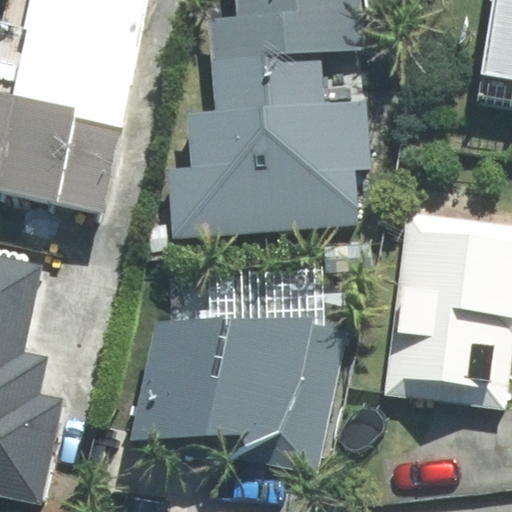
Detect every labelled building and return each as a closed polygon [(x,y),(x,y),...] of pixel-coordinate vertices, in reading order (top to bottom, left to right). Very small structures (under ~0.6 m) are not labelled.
[(0,0),(0,212),(93,230),(136,0),(0,0)] [(320,220),(313,61),(354,59),(350,0),(221,0),(223,29),(203,30),(205,66),(213,225),(320,220)] [(511,0),(487,0),(473,102),(511,107),(511,0)] [(382,407),(499,420),(507,342),(511,342),(511,231),(401,219),(382,407)] [(203,291),(147,283),(121,453),(320,483),(343,333),(318,329),(324,289),(207,271),(203,291)] [(22,369),(35,284),(0,279),(0,511),(41,511),(57,408),(38,405),(42,372),(22,369)]
